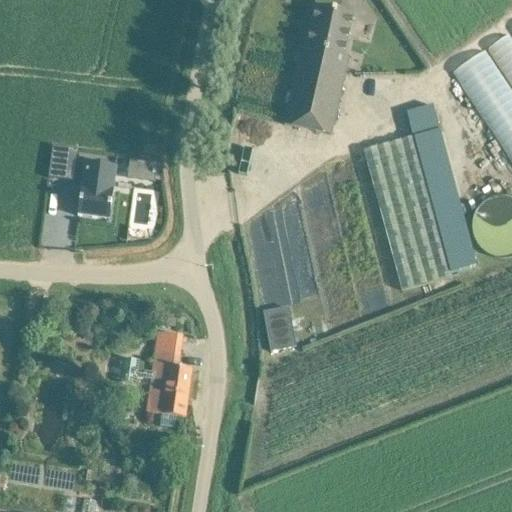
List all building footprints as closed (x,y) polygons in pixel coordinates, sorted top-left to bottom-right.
[(353,17),(335,12),(315,8),(306,49),(302,48),(284,127),(331,138),(342,91),(347,68),(341,67),(353,17)] [(414,140),(363,153),(401,293),(451,279),(414,140)] [(53,152),(49,184),(75,187),(79,155),(53,152)] [(80,198),(78,218),(109,222),(115,171),(85,168),(83,190),(81,190),(80,198)] [(46,288),(45,309),(55,309),(56,289),(46,288)] [(158,336),(146,415),(162,417),(160,428),(175,430),(176,419),(185,420),(191,374),(191,372),(178,370),(182,339),(158,336)] [(205,368),(207,349),(184,347),(183,366),(205,368)]
